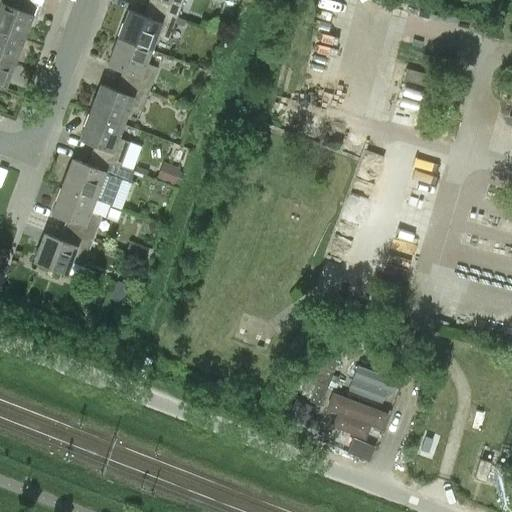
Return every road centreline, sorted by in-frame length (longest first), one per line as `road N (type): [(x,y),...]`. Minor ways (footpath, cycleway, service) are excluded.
road 1 (track): [(120,388),(263,0)]
road 2 (residential): [(374,485),(0,342)]
road 3 (residential): [(88,0),(31,154)]
road 4 (residential): [(418,370),(374,485)]
